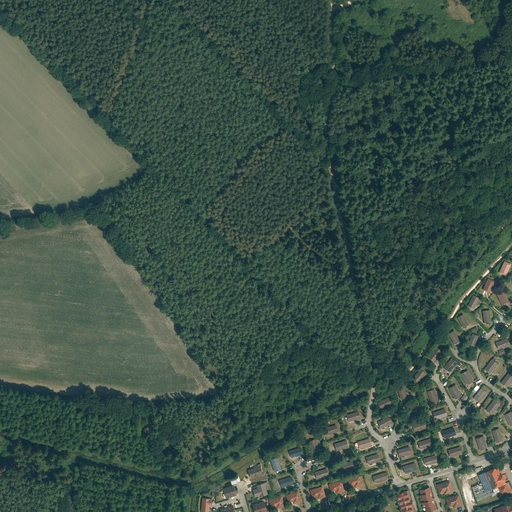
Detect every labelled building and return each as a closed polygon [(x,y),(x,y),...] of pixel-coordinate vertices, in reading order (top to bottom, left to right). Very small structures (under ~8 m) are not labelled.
[(510,266),(503,263),(499,272),(506,275),(510,266)] [(483,289),(490,293),(495,282),(488,278),(483,289)] [(503,292),(496,295),(502,306),(508,303),(503,292)] [(479,299),(473,296),(467,306),(473,309),(479,299)] [(483,312),(484,323),(491,322),(490,311),(483,312)] [(457,319),(463,329),(469,325),(463,315),(457,319)] [(454,344),(459,341),(454,331),(449,333),(454,344)] [(479,337),(473,334),(467,347),(474,350),(479,337)] [(498,352),(511,346),(508,339),(495,344),(498,352)] [(436,348),(429,358),(435,362),(442,353),(436,348)] [(484,369),(490,374),(499,364),(493,359),(484,369)] [(452,360),(444,369),(449,373),(457,364),(452,360)] [(426,375),(420,369),(413,377),(419,383),(426,375)] [(473,379),(468,371),(462,375),(467,383),(473,379)] [(511,381),(511,376),(508,374),(501,384),(507,388),(511,381)] [(456,385),(449,389),(455,400),(462,397),(456,385)] [(406,387),(399,388),(402,400),(409,398),(406,387)] [(487,394),(481,389),(474,399),(480,403),(487,394)] [(427,392),(431,404),(438,402),(434,390),(427,392)] [(390,399),(378,404),(381,411),(393,405),(390,399)] [(499,405),(494,401),(486,411),(491,415),(499,405)] [(411,415),(421,411),(419,404),(409,408),(411,415)] [(436,420),(447,417),(445,409),(434,413),(436,420)] [(349,423),(361,419),(359,411),(347,415),(349,423)] [(389,417),(377,423),(380,429),(392,423),(389,417)] [(415,433),(427,429),(425,422),(413,425),(415,433)] [(338,433),(336,425),(324,428),(326,436),(338,433)] [(445,439),(456,436),(454,428),(442,432),(445,439)] [(504,442),(499,429),(491,432),(495,445),(504,442)] [(484,437),(476,439),(480,452),(487,449),(484,437)] [(360,450),(372,446),(370,439),(358,442),(360,450)] [(423,450),(433,447),(430,439),(420,442),(423,450)] [(310,442),(315,453),(320,451),(315,440),(310,442)] [(336,452),(349,448),(347,440),(334,445),(336,452)] [(410,447),(398,451),(400,458),(412,454),(410,447)] [(450,458),(463,455),(460,447),(448,451),(450,458)] [(291,458),(304,454),(302,448),(290,452),(291,458)] [(381,461),(378,454),(366,458),(369,465),(381,461)] [(424,459),(427,467),(439,463),(436,455),(424,459)] [(282,470),(279,458),(270,460),(274,472),(282,470)] [(344,472),(356,469),(354,461),(342,464),(344,472)] [(416,463),(403,467),(405,475),(418,471),(416,463)] [(260,466),(248,470),(251,479),(263,476),(260,466)] [(503,478),(498,467),(484,473),(493,491),(507,485),(503,478)] [(317,480),(330,477),(327,469),(315,472),(317,480)] [(376,484),(388,480),(386,472),(373,476),(376,484)] [(360,476),(348,480),(350,487),(354,486),(355,489),(363,486),(360,476)] [(280,480),(282,488),(294,484),(292,477),(280,480)] [(342,481),(329,485),(331,493),(336,492),(336,494),(345,492),(342,481)] [(449,481),(437,485),(440,493),(445,492),(446,495),(453,493),(449,481)] [(257,489),(253,490),(255,497),(260,496),(260,498),(270,495),(265,482),(256,485),(257,489)] [(234,485),(222,489),(225,499),(237,496),(234,485)] [(315,490),(310,491),(313,499),(317,498),(318,500),(326,497),(323,487),(315,490)] [(430,487),(419,491),(425,511),(430,511),(438,510),(430,487)] [(414,511),(408,491),(396,495),(400,511),(414,511)] [(298,492),(286,495),(289,504),(293,503),(294,505),(301,503),(298,492)] [(459,495),(446,499),(449,508),(453,506),(454,509),(463,506),(459,495)] [(281,497),(269,501),(271,509),(276,507),(277,509),(285,507),(281,497)] [(213,498),(202,498),(201,511),(209,511),(210,506),(212,506),(213,498)] [(267,511),(265,501),(253,505),(254,511),(267,511)] [(511,511),(511,503),(494,509),(495,511),(511,511)]
